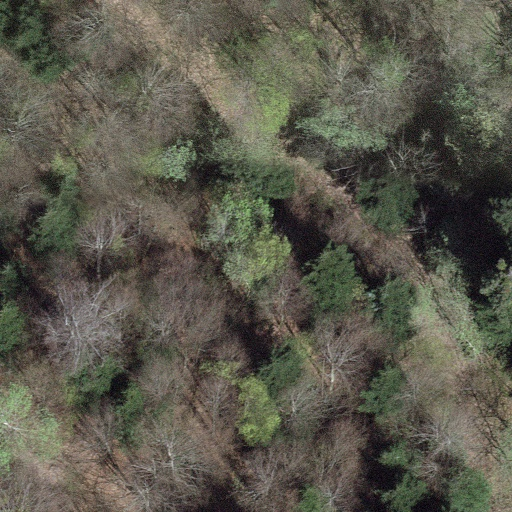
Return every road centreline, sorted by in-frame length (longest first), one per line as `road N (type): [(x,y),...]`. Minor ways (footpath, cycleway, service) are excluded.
road 1 (track): [(125,0),(216,85),(348,233),(467,420),(486,471),(490,511)]
road 2 (track): [(266,147),(286,105),(302,0)]
